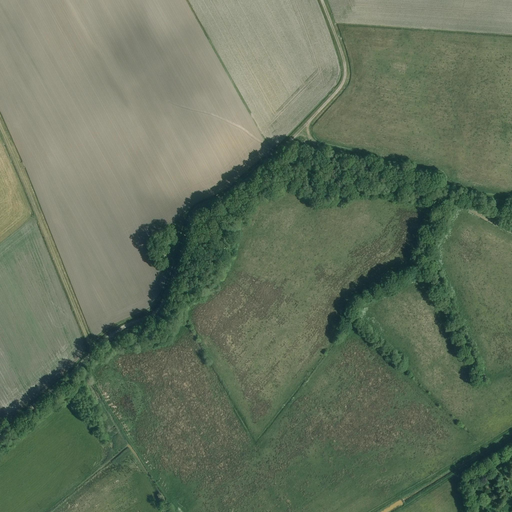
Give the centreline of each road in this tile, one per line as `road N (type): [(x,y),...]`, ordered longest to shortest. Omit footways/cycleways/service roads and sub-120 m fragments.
road 1 (track): [(0,432),(111,334),(155,312),(194,213),(234,189),(306,124)]
road 2 (track): [(93,348),(0,124)]
road 3 (track): [(511,430),(374,511)]
road 4 (track): [(306,124),(322,147),(442,179)]
road 5 (track): [(306,124),(345,78),(321,0)]
